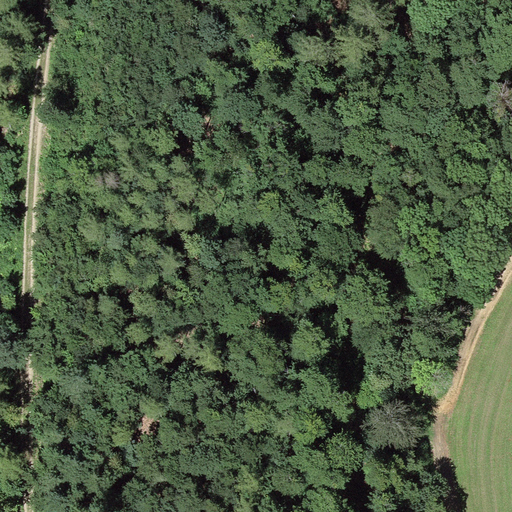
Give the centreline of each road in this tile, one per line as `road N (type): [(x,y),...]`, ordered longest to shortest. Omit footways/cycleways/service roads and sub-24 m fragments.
road 1 (track): [(38,511),(13,212),(43,0)]
road 2 (track): [(465,511),(455,423),(483,338),(511,289)]
